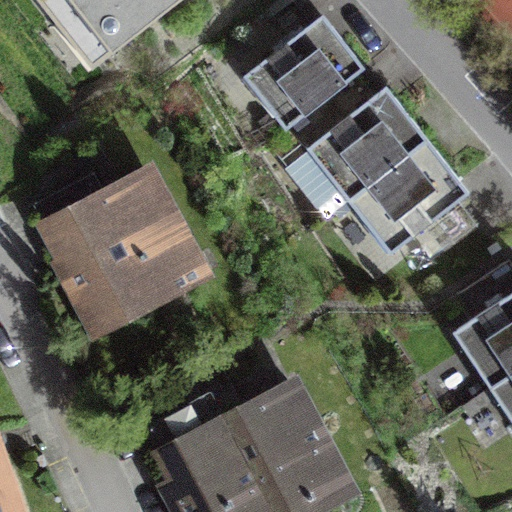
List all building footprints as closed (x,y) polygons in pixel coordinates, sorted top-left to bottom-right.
[(147,0),(55,0),(93,45),(147,0)] [(262,60),(243,76),(285,130),(290,126),(358,73),(365,67),(323,14),(310,24),(292,1),(245,38),(262,60)] [(427,139),(386,86),(375,94),(358,73),(290,126),(349,201),(427,139)] [(427,139),(349,201),(390,254),(410,238),(428,261),(476,224),(458,201),(469,192),(427,139)] [(93,173),(46,198),(71,246),(59,252),(95,321),(159,287),(145,261),(183,241),(148,174),(106,196),(93,173)] [(475,318),(452,333),(490,389),(511,374),(511,264),(508,259),(458,293),(475,318)] [(511,374),(490,389),(511,420),(511,374)] [(292,511),(345,484),(292,386),(224,422),(272,511),(292,511)] [(272,511),(224,422),(208,392),(158,419),(185,469),(166,479),(184,511),(272,511)] [(24,511),(0,442),(0,511),(24,511)]
